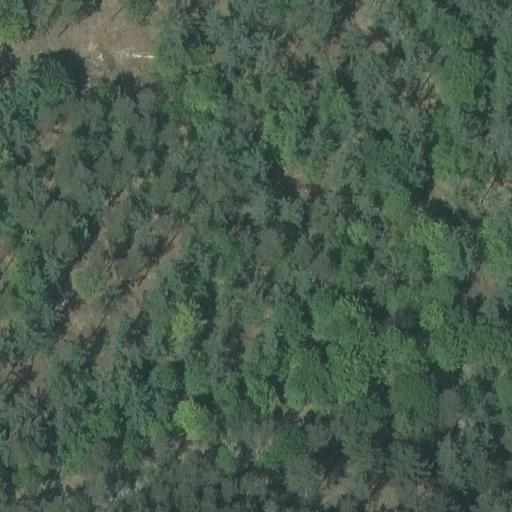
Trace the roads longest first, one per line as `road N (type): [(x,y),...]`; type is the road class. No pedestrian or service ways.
road 1 (track): [(5,511),(511,367)]
road 2 (track): [(366,0),(511,235)]
